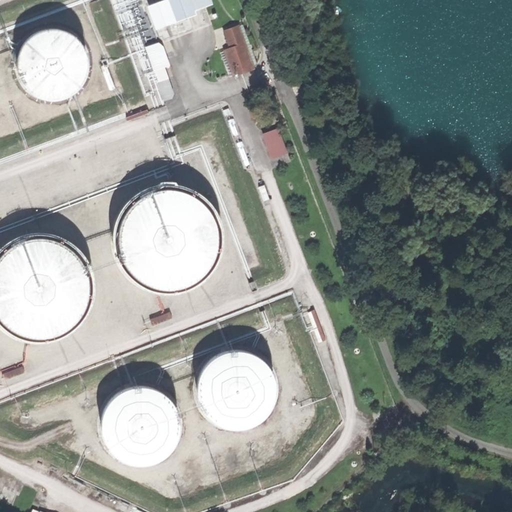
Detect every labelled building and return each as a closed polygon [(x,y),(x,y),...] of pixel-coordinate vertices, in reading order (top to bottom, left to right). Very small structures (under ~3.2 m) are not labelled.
[(233,75),(253,68),(238,26),(225,31),(232,48),(225,51),(233,75)] [(102,63),(101,51),(96,40),(87,32),(76,27),(63,27),(52,32),(43,40),(37,51),(36,63),(39,74),(47,84),(57,91),(69,93),(81,91),(92,84),(99,75),(102,63)] [(169,65),(173,64),(166,40),(149,44),(164,99),(177,96),(169,65)] [(279,137),(277,129),(261,135),(264,142),(279,137)] [(193,186),(176,187),(161,193),(149,204),(141,218),(138,234),(140,250),(147,265),(159,276),(174,283),(190,284),(206,281),(220,272),(230,260),(236,244),(236,228),(231,212),(222,199),(208,190),(193,186)] [(84,239),(69,232),(52,230),(35,234),(21,242),(10,255),(5,271),(4,288),(9,304),(19,317),(33,327),(49,332),(66,331),(82,324),(94,313),(103,299),(106,282),(104,265),(96,250),(84,239)] [(153,324),(174,318),(173,312),(151,317),(153,324)] [(283,359),(272,351),(258,347),(245,348),(232,353),(222,363),(216,375),(214,388),(217,402),(225,413),(236,421),(249,425),(263,425),(275,419),(285,410),(291,398),(293,384),(290,371),(283,359)] [(8,380),(28,372),(23,362),(4,370),(8,380)] [(172,386),(159,383),(145,385),(133,392),(124,402),(118,415),(118,428),(122,441),(131,452),(142,460),(156,462),(169,461),(182,454),(191,444),(196,431),(197,417),(192,404),(184,393),(172,386)]
